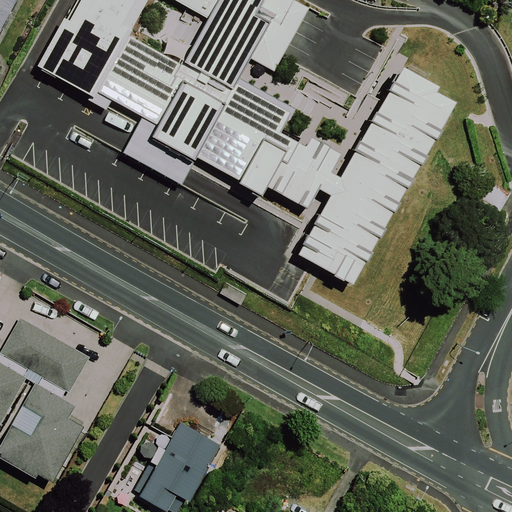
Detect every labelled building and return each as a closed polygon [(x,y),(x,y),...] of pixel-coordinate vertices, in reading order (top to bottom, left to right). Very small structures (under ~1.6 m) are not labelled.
[(0,0),(0,33),(17,0),(0,0)] [(75,0),(32,75),(134,134),(169,73),(122,45),(147,0),(155,0),(198,24),(211,0),(75,0)] [(253,0),(211,0),(173,67),(215,91),(252,27),(241,21),(253,0)] [(260,26),(239,63),(269,80),(303,21),(265,0),(259,0),(249,19),(260,26)] [(442,106),(386,74),(284,250),(340,282),(442,106)] [(225,82),(179,161),(235,193),(281,115),(225,82)] [(209,109),(169,85),(138,137),(179,161),(209,109)] [(319,162),(283,141),(254,190),(291,211),(319,162)] [(507,197),(482,183),(472,203),(497,216),(507,197)] [(14,321),(0,346),(0,356),(67,393),(85,360),(14,321)] [(0,418),(22,379),(0,366),(0,418)] [(62,401),(32,384),(0,440),(0,461),(32,479),(35,475),(48,482),(79,428),(64,419),(71,406),(62,401)] [(172,511),(180,500),(185,502),(218,447),(178,423),(161,451),(155,448),(133,484),(152,495),(149,500),(150,502),(150,504),(151,506),(152,508),(153,509),(155,511),(156,511),(172,511)]
